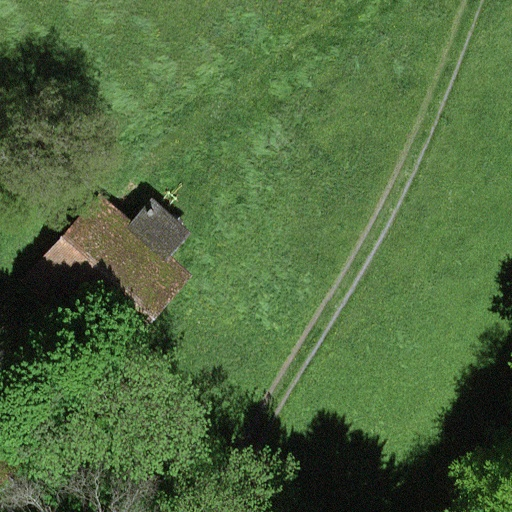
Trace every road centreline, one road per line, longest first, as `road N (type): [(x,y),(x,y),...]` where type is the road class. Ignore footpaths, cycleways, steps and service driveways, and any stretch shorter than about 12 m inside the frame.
road 1 (track): [(477,0),(408,166),(268,418),(236,511)]
road 2 (track): [(0,324),(87,336),(165,395),(152,511)]
